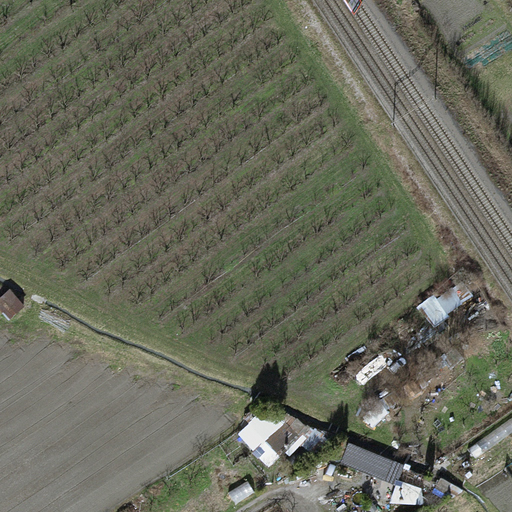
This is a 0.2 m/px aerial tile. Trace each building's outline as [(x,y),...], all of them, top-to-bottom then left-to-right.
[(23,305),(10,291),(0,300),(0,304),(11,316),(23,305)] [(241,433),(268,464),(285,447),(290,454),(311,430),(271,406),(241,433)] [(511,412),(467,444),(476,457),(511,431),(511,412)] [(402,465),(350,445),(343,461),(395,481),(402,465)] [(456,494),(461,490),(442,479),(435,491),(442,496),(447,488),(456,494)] [(251,489),(247,480),(228,490),(233,499),(251,489)]
